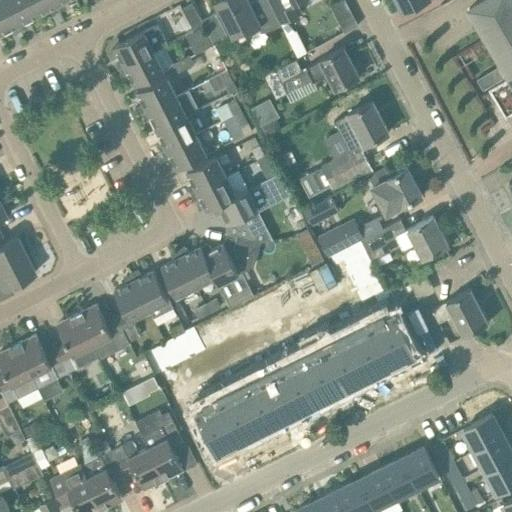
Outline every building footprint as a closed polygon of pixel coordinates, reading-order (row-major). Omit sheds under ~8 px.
[(15,32),(20,30),(4,0),(0,0),(0,31),(10,27),(11,30),(15,32)] [(4,0),(20,30),(25,27),(26,23),(24,20),(36,14),(28,0),(4,0)] [(53,0),(28,0),(36,14),(48,8),(50,11),(54,12),(59,10),(53,0)] [(53,0),(59,10),(63,8),(64,3),(62,0),(53,0)] [(216,0),(215,1),(224,19),(234,38),(248,30),(249,32),(261,25),(265,32),(281,23),(268,0),(253,0),(250,2),(249,0),(216,0)] [(268,0),(281,23),(282,23),(281,21),(302,11),(296,0),(268,0)] [(398,0),(403,10),(423,0),(398,0)] [(511,0),(481,0),(469,7),(510,75),(489,87),(506,116),(511,112),(511,0)] [(182,7),(191,25),(193,30),(186,34),(196,53),(214,44),(202,20),(193,2),(182,7)] [(156,24),(144,30),(115,45),(121,57),(118,59),(116,63),(118,68),(154,50),(167,43),(156,24)] [(296,58),(265,74),(277,97),(305,84),(328,72),(335,87),(360,74),(345,45),(319,58),(320,59),(305,67),(306,68),(302,70),(296,58)] [(154,50),(118,68),(121,73),(125,74),(128,72),(135,84),(164,69),(154,50)] [(195,63),(191,54),(179,60),(183,69),(195,63)] [(172,74),(183,69),(179,60),(167,66),(172,74)] [(498,65),(477,78),(483,88),(504,75),(498,65)] [(231,67),(228,68),(234,80),(237,78),(231,67)] [(228,68),(219,73),(225,85),(234,80),(228,68)] [(141,112),(177,94),(167,75),(137,90),(144,102),(141,104),(139,108),(141,112)] [(151,117),(157,129),(187,114),(177,94),(141,112),(144,118),(148,118),(151,117)] [(253,105),(262,122),(280,113),(271,96),(253,105)] [(234,114),(242,110),(237,99),(228,103),(230,107),(234,114)] [(321,164),(333,189),(373,169),(360,145),(364,142),(364,143),(389,130),(373,99),(348,112),(349,113),(334,121),(340,133),(341,132),(350,149),(321,164)] [(230,107),(219,113),(222,120),(234,114),(230,107)] [(242,110),(234,114),(240,127),(236,129),(240,137),(244,134),(252,130),(242,110)] [(158,146),(161,152),(196,133),(187,114),(157,129),(163,141),(160,142),(158,146)] [(271,120),(260,125),(267,137),(281,130),(277,122),(271,120)] [(177,168),(195,159),(206,153),(196,133),(161,152),(163,156),(167,157),(171,155),(177,168)] [(257,159),(266,154),(260,143),(251,148),(257,159)] [(272,166),(266,154),(257,159),(263,171),(272,166)] [(191,193),(226,175),(215,155),(205,161),(187,170),(193,182),(190,184),(188,188),(191,193)] [(388,178),(373,186),(387,212),(422,194),(408,167),(387,177),(388,178)] [(226,175),(191,193),(193,197),(197,198),(201,197),(207,209),(213,206),(236,193),(226,175)] [(233,221),(259,207),(248,187),(236,193),(213,206),(215,210),(220,211),(223,210),(230,223),(233,221)] [(0,217),(10,212),(1,193),(0,193),(0,217)] [(331,194),(304,208),(311,222),(339,208),(331,194)] [(362,238),(372,260),(401,245),(403,249),(416,242),(424,257),(448,245),(433,214),(406,228),(400,218),(362,238)] [(318,235),(328,255),(360,238),(361,237),(365,236),(354,216),(318,235)] [(252,238),(255,227),(233,221),(230,223),(229,223),(227,232),(252,239),(252,238)] [(309,226),(296,232),(302,243),(314,237),(309,226)] [(206,244),(201,246),(215,275),(219,282),(254,264),(260,240),(252,238),(252,239),(227,232),(224,242),(211,248),(210,245),(206,244)] [(0,265),(25,253),(16,234),(0,241),(0,265)] [(360,240),(330,256),(335,266),(344,261),(347,266),(345,266),(355,286),(357,285),(359,290),(357,291),(362,301),(376,294),(380,302),(390,297),(360,240)] [(178,249),(197,285),(215,275),(201,246),(201,245),(188,251),(187,248),(183,246),(178,249)] [(319,246),(306,252),(312,264),(324,257),(319,246)] [(161,265),(170,283),(177,295),(197,285),(178,249),(173,251),(172,255),(174,258),(161,265)] [(0,298),(14,291),(10,284),(35,272),(25,253),(0,265),(0,298)] [(131,272),(150,309),(169,299),(154,268),(141,275),(140,272),(136,270),(131,272)] [(126,312),(117,316),(130,342),(141,336),(132,318),(150,309),(131,272),(126,275),(125,279),(127,282),(114,289),(126,312)] [(488,322),(471,287),(433,307),(439,320),(453,313),(464,334),(488,322)] [(221,305),(217,296),(205,302),(210,311),(221,305)] [(97,302),(76,313),(97,356),(99,356),(93,344),(113,334),(119,347),(130,342),(117,316),(106,321),(97,302)] [(199,317),(210,311),(205,302),(194,308),(199,317)] [(396,310),(197,415),(219,456),(233,448),(230,442),(239,437),(242,443),(256,436),(253,430),(272,420),(275,426),(288,419),(288,418),(302,410),(303,412),(316,405),(312,398),(332,388),(335,395),(361,381),(358,375),(377,364),(381,371),(387,367),(395,363),(391,357),(400,353),(403,359),(418,351),(396,310)] [(55,347),(68,371),(97,356),(76,313),(57,322),(67,341),(55,347)] [(175,336),(187,329),(182,321),(169,326),(175,336)] [(175,336),(144,352),(156,375),(165,370),(165,368),(169,366),(170,367),(190,357),(189,355),(194,353),(195,355),(205,350),(193,326),(187,329),(175,336)] [(15,344),(36,387),(68,371),(55,347),(46,352),(36,333),(15,344)] [(0,375),(0,386),(4,395),(8,402),(36,387),(15,344),(0,350),(0,360),(6,372),(0,375)] [(152,374),(144,378),(149,389),(157,385),(152,374)] [(0,418),(8,434),(21,428),(9,404),(0,408),(0,418)] [(492,412),(468,425),(463,427),(475,448),(503,433),(492,412)] [(142,433),(148,446),(164,477),(184,467),(174,448),(185,443),(173,418),(142,433)] [(22,430),(19,429),(12,433),(12,435),(15,442),(18,442),(24,439),(25,437),(22,430)] [(511,450),(503,433),(475,448),(486,470),(511,455),(511,450)] [(133,438),(112,448),(124,473),(134,467),(144,487),(164,477),(148,446),(139,450),(133,438)] [(442,439),(432,444),(443,465),(453,460),(442,439)] [(403,456),(417,485),(421,492),(443,482),(424,445),(403,456)] [(42,446),(34,450),(42,467),(51,463),(42,446)] [(112,448),(81,463),(103,507),(122,497),(113,478),(124,473),(112,448)] [(4,465),(10,477),(38,463),(32,451),(4,465)] [(511,455),(486,470),(497,491),(511,483),(511,455)] [(382,466),(401,505),(397,495),(417,485),(403,456),(382,466)] [(454,487),(481,473),(479,468),(462,477),(453,460),(443,465),(454,487)] [(15,486),(43,472),(38,463),(10,477),(15,486)] [(73,497),(80,511),(92,511),(103,507),(81,463),(72,468),(50,478),(54,485),(62,503),(73,497)] [(377,511),(386,511),(401,505),(382,466),(360,477),(377,511)] [(465,508),(475,503),(464,482),(481,473),(454,487),(465,508)] [(339,488),(350,511),(377,511),(360,477),(339,488)] [(350,511),(339,488),(317,498),(323,511),(350,511)] [(0,511),(24,511),(54,497),(53,496),(27,509),(22,498),(9,505),(3,492),(0,493),(0,511)] [(61,511),(54,497),(24,511),(61,511)] [(296,509),(297,511),(323,511),(317,498),(296,509)]
